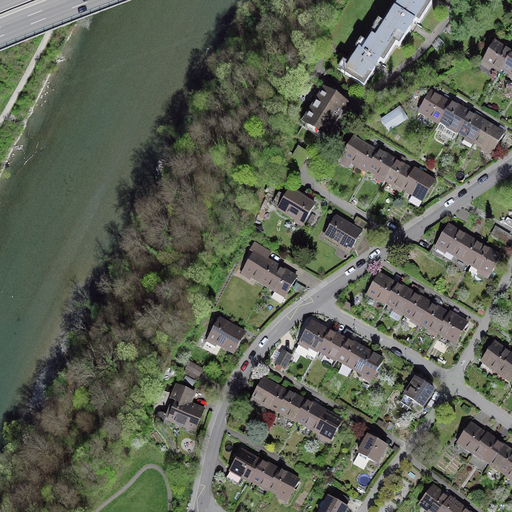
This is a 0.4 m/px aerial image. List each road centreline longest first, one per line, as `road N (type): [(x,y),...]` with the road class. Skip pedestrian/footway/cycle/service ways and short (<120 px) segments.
road 1 (residential): [(511,164),(313,299)]
road 2 (residential): [(313,299),(270,338),(233,389),(200,502)]
road 3 (residential): [(450,380),(313,299)]
road 4 (residential): [(453,383),(361,511)]
road 5 (residential): [(511,265),(450,380)]
